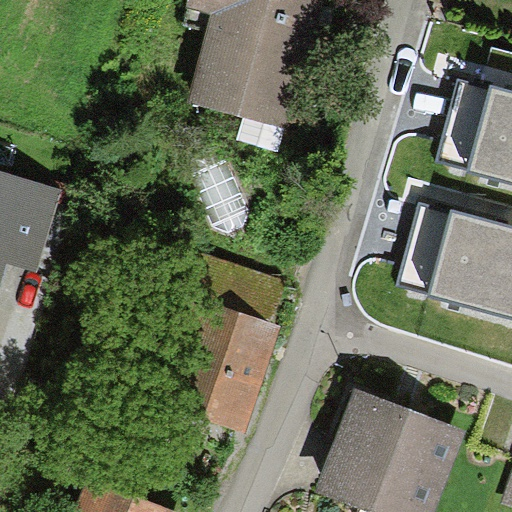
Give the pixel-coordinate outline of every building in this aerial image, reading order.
[(320,0),(195,0),(190,19),(214,26),(191,109),(285,134),(320,0)] [(511,89),(460,77),(438,168),(511,186),(511,89)] [(0,295),(5,279),(29,286),(55,194),(0,178),(0,295)] [(511,223),(419,201),(396,292),(511,320),(511,223)] [(283,289),(199,265),(182,323),(200,329),(174,418),(240,437),(283,289)] [(432,511),(458,446),(354,407),(316,506),(332,511),(432,511)]
